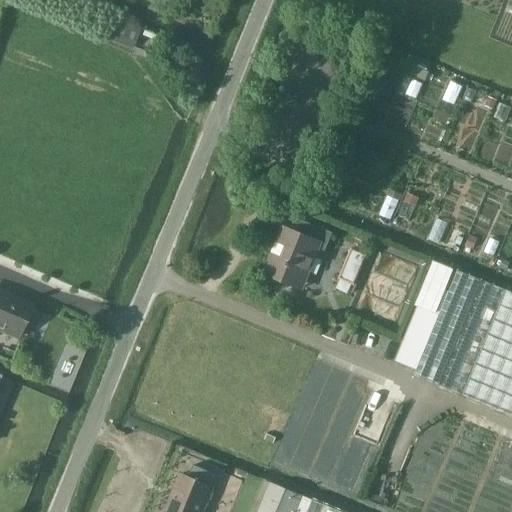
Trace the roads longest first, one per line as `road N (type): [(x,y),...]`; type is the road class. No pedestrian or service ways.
road 1 (unclassified): [(58,511),(268,0)]
road 2 (track): [(511,423),(155,275)]
